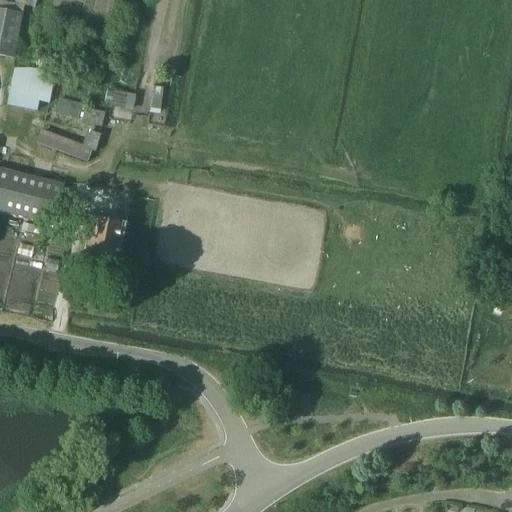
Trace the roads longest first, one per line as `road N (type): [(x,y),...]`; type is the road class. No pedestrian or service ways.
road 1 (unclassified): [(273,491),(213,387),(168,362),(0,331)]
road 2 (unclassified): [(273,491),(351,449),(411,432)]
